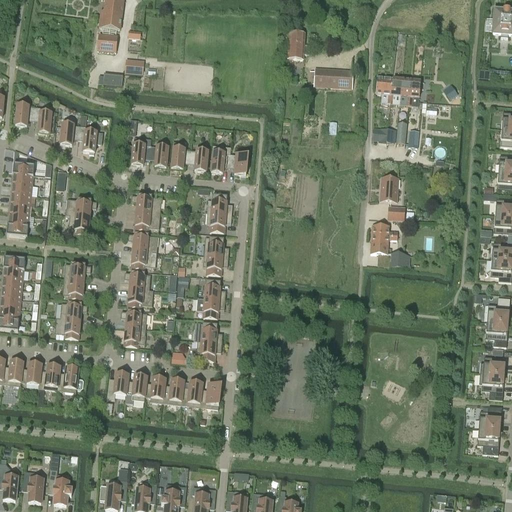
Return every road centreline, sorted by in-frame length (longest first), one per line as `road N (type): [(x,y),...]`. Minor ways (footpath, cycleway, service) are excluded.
road 1 (residential): [(231,378),(245,191),(125,179)]
road 2 (unclassified): [(361,267),(370,41),(391,0)]
road 3 (residential): [(108,362),(125,179)]
road 4 (residential): [(220,511),(231,378)]
road 5 (residential): [(125,179),(3,135)]
road 6 (residential): [(231,378),(108,362)]
